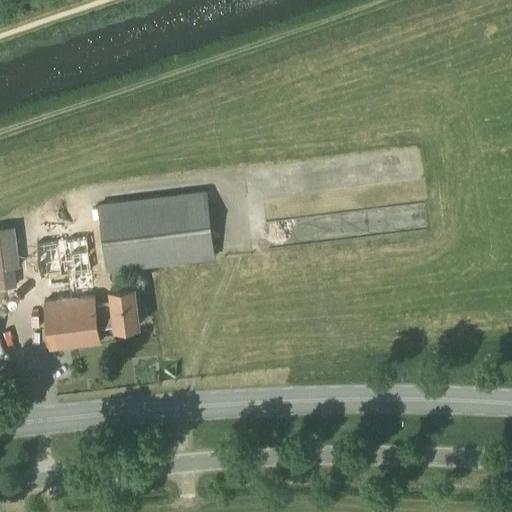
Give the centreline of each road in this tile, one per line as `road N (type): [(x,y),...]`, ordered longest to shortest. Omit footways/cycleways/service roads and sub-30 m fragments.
road 1 (unclassified): [(0,482),(194,459),(428,453),(511,461)]
road 2 (primary): [(511,406),(295,397),(0,423)]
road 3 (unknown): [(39,419),(22,300),(27,235),(79,199)]
